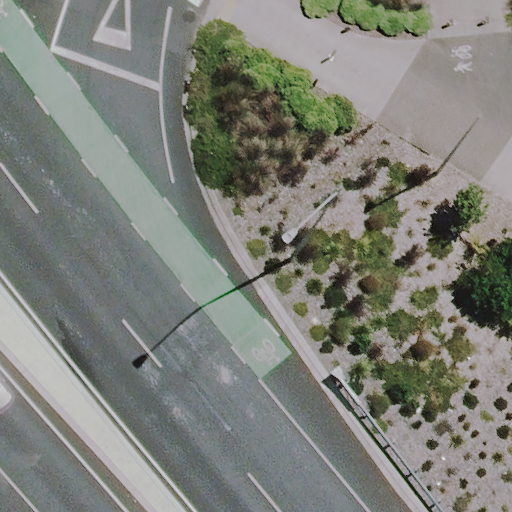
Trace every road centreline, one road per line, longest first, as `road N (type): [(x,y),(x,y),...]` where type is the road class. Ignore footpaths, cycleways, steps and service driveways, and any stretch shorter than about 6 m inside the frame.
road 1 (primary): [(98,0),(85,122),(107,310)]
road 2 (primary): [(107,310),(274,511)]
road 3 (primary): [(0,155),(107,310)]
